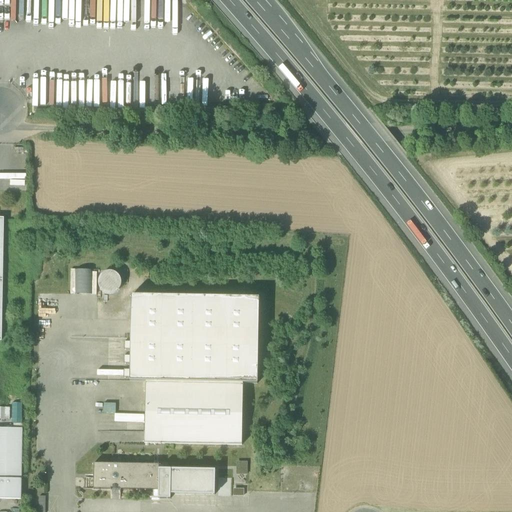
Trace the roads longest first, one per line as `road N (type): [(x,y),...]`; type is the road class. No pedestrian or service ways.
road 1 (unclassified): [(0,129),(511,129)]
road 2 (motorway): [(228,0),(458,276),(511,355)]
road 3 (motorway): [(511,324),(253,0)]
